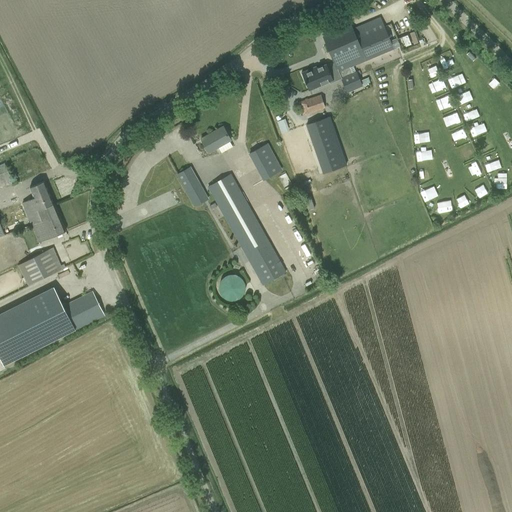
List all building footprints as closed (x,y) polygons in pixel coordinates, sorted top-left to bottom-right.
[(351,25),(323,37),(334,63),(338,73),(341,79),(346,92),(361,86),(357,76),(360,74),(359,71),(356,72),(352,74),(350,68),(366,61),(356,39),(352,28),(351,25)] [(384,27),(356,39),(366,61),(393,49),(384,27)] [(449,58),(440,62),(443,69),(452,66),(449,58)] [(434,62),(425,65),(429,75),(438,72),(434,62)] [(310,69),(301,73),(308,91),(329,82),(333,80),(331,76),(338,73),(334,63),(327,66),(326,64),(317,68),(311,71),(310,69)] [(448,80),(451,88),(460,85),(457,76),(448,80)] [(492,87),(500,95),(507,88),(500,80),(492,87)] [(459,103),(467,101),(465,94),(457,96),(459,103)] [(320,95),(305,100),(297,102),(302,116),(324,109),(320,95)] [(329,116),(306,124),(309,132),(323,173),(346,165),(332,124),(329,116)] [(277,121),(281,133),(289,131),(285,118),(277,121)] [(413,128),(422,127),(421,119),(412,120),(413,128)] [(201,139),(206,148),(208,153),(218,147),(221,153),(232,147),(229,141),(230,140),(223,127),(201,139)] [(456,141),(467,137),(463,127),(452,131),(456,141)] [(479,152),(493,146),(490,139),(476,144),(479,152)] [(267,143),(248,154),(263,180),(281,170),(267,143)] [(426,155),(416,155),(417,167),(427,166),(426,155)] [(4,162),(0,164),(0,185),(1,187),(12,182),(4,162)] [(177,175),(182,184),(194,206),(207,199),(190,168),(177,175)] [(231,173),(207,187),(262,285),(286,272),(231,173)] [(22,203),(31,225),(42,221),(39,212),(54,205),(44,182),(29,188),(34,198),(22,203)] [(433,185),(420,191),(425,202),(438,196),(433,185)] [(466,196),(458,199),(461,208),(469,205),(466,196)] [(436,205),(438,216),(453,214),(451,203),(436,205)] [(42,221),(31,225),(38,242),(65,231),(54,205),(39,212),(42,221)] [(75,258),(91,251),(86,241),(80,244),(78,238),(69,242),(75,258)] [(52,248),(18,265),(28,285),(61,269),(52,248)] [(225,302),(246,294),(237,273),(216,281),(225,302)] [(37,295),(0,313),(0,358),(4,365),(103,315),(92,292),(63,306),(67,312),(50,321),(37,295)]
